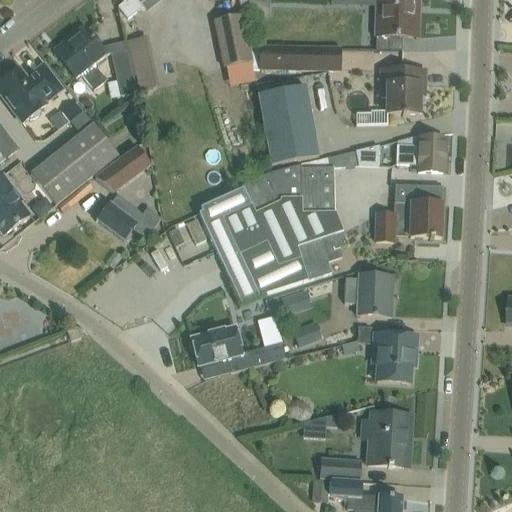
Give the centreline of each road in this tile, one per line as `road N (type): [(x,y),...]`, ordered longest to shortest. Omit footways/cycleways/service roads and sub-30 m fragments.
road 1 (tertiary): [(481,0),(455,511)]
road 2 (unclassified): [(297,511),(94,325),(0,268)]
